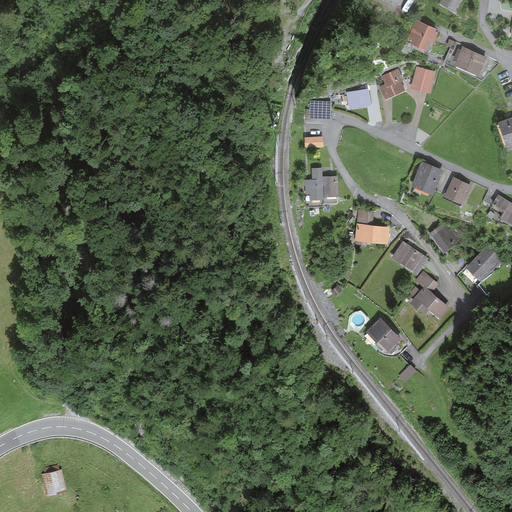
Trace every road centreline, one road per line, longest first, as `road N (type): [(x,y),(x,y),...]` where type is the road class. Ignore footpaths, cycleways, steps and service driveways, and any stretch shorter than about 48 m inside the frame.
road 1 (residential): [(511,189),(360,123),(334,124),(330,142),(351,188),(409,223),(462,302),(461,319),(419,360)]
road 2 (secondary): [(192,511),(92,433),(51,426),(0,446)]
